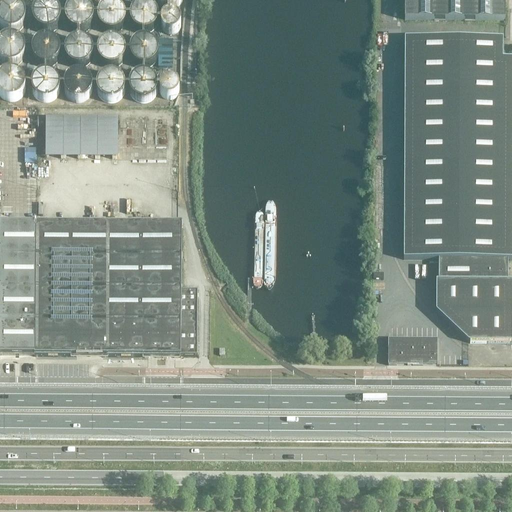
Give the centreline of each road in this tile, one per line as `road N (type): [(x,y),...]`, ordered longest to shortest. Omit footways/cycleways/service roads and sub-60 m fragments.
road 1 (unclassified): [(511,387),(0,384)]
road 2 (motorway): [(511,407),(0,404)]
road 3 (motorway): [(0,425),(511,428)]
road 4 (secondary): [(511,458),(0,456)]
road 5 (secondary): [(0,479),(511,480)]
road 6 (unknown): [(0,116),(11,125),(19,204),(13,217),(0,218)]
